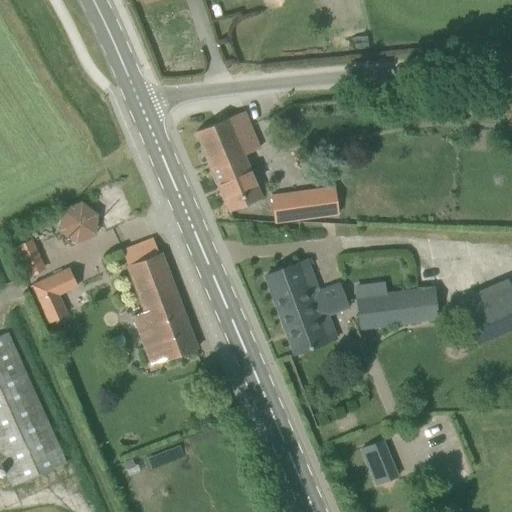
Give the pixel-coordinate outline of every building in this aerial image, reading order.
[(196,132),(212,172),(226,166),(243,159),(242,156),(259,149),(243,112),(196,132)] [(226,166),(212,172),(229,212),(260,198),(243,159),(226,166)] [(271,196),(275,222),(338,214),(335,187),(271,196)] [(59,229),(76,242),(96,234),(98,213),(81,202),(63,209),(59,229)] [(32,237),(12,246),(26,277),(46,268),(32,237)] [(150,364),(162,360),(163,362),(196,350),(160,253),(158,254),(153,239),(121,251),(144,313),(133,317),(150,364)] [(326,341),(318,321),(347,310),(339,288),(318,296),(305,261),(265,276),(294,354),(326,341)] [(69,270),(58,274),(66,292),(77,287),(69,270)] [(459,297),(477,345),(511,331),(511,284),(510,278),(459,297)] [(434,286),(365,296),(365,289),(350,292),(351,298),(364,328),(437,317),(434,286)] [(0,458),(12,486),(68,462),(9,332),(0,336),(0,458)] [(398,477),(394,468),(372,477),(376,486),(398,477)]
